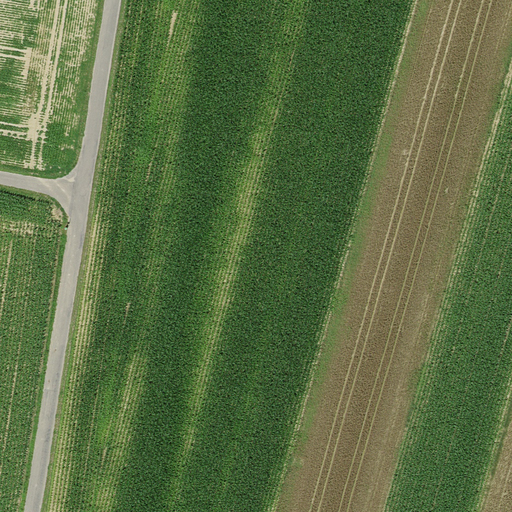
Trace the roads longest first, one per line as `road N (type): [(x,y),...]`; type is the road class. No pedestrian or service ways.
road 1 (track): [(42,511),(96,182)]
road 2 (track): [(96,182),(129,0)]
